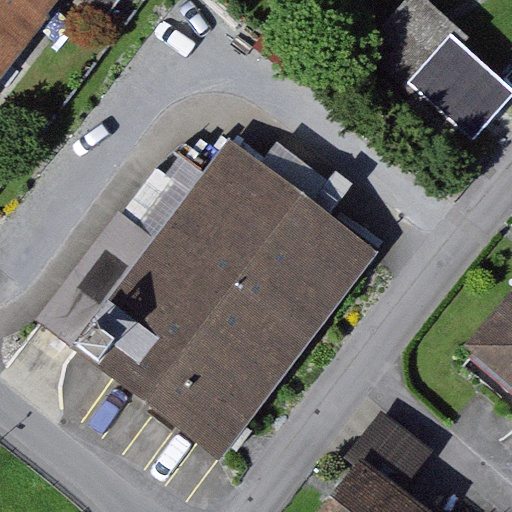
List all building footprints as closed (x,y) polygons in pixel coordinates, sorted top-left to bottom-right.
[(0,0),(0,94),(76,0),(0,0)] [(440,16),(422,0),(410,0),(393,19),(359,57),(417,104),(421,98),(475,147),(511,103),(511,95),(491,75),(464,50),(470,43),(451,26),(445,20),(440,16)] [(389,266),(243,151),(170,244),(128,210),(44,318),(68,336),(233,466),(389,266)] [(511,301),(467,349),(511,391),(511,301)] [(415,511),(368,470),(329,511),(415,511)]
